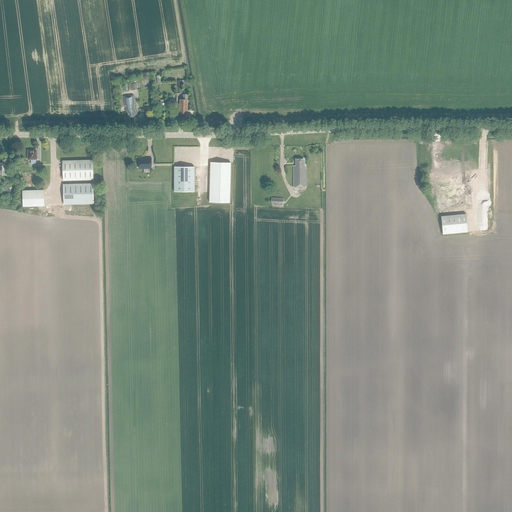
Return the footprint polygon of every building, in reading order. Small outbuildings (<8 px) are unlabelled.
[(138,89),(137,83),(128,84),(129,91),(138,89)] [(187,94),(187,91),(184,91),(183,94),(183,99),(180,99),(180,114),(183,114),(183,120),(191,120),(191,114),(193,114),(193,111),(187,111),(188,100),(187,100),(188,94),(187,94)] [(136,114),(134,95),(123,97),(125,107),(126,107),(127,112),(128,112),(129,117),(134,116),(134,115),(136,114)] [(172,103),(165,103),(165,104),(163,104),(163,100),(161,100),(161,104),(159,104),(159,107),(163,107),(163,106),(165,106),(165,108),(167,108),(167,106),(172,106),(172,103)] [(37,159),(36,151),(28,151),(28,159),(31,159),(31,164),(36,163),(36,159),(37,159)] [(146,159),(139,159),(139,168),(144,168),(144,169),(147,169),(148,168),(151,168),(151,158),(146,158),(146,159)] [(306,187),(306,169),(305,169),(305,165),(304,165),(304,159),(296,159),(296,166),(293,166),(293,187),(306,187)] [(63,181),(93,180),(93,160),(63,161),(63,181)] [(209,202),(230,203),(231,163),(210,162),(209,202)] [(194,167),(174,167),(174,192),(194,192),(194,167)] [(455,176),(436,177),(437,188),(451,187),(452,194),(451,194),(452,204),(474,202),(473,193),(456,194),(456,186),(455,176)] [(63,185),(64,205),(94,204),(93,184),(63,185)] [(22,207),(44,206),(44,190),(22,191),(22,192),(22,207)] [(444,215),(445,233),(470,231),(469,213),(444,215)]
